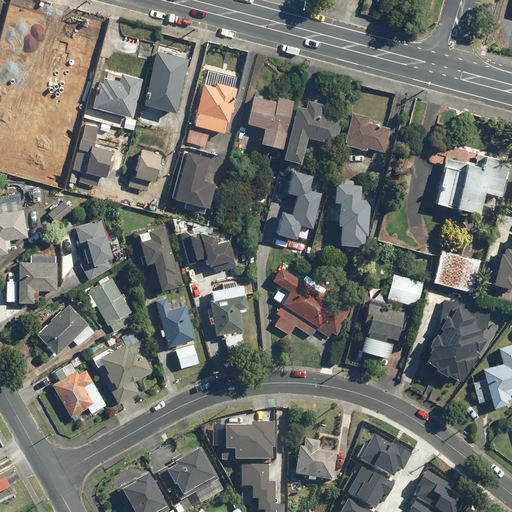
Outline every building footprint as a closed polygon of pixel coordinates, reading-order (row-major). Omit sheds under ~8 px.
[(28,72),(35,73),(44,37),(9,29),(0,64),(0,69),(27,76),(28,72)] [(141,38),(123,34),(119,53),(137,57),(141,38)] [(73,42),(60,39),(53,69),(91,78),(100,39),(87,36),(85,44),(73,41),(73,42)] [(145,105),(176,113),(189,59),(158,52),(145,105)] [(101,83),(98,82),(91,108),(129,117),(139,79),(120,74),(118,81),(102,77),(101,83)] [(212,85),(201,82),(193,114),(210,118),(207,128),(222,132),(224,122),(226,123),(235,86),(213,81),(212,85)] [(275,101),(252,96),(245,123),(265,127),(261,143),(283,148),(288,128),(286,127),(293,100),(276,96),(275,101)] [(304,106),(296,104),(283,158),(301,162),(307,137),(337,144),(343,117),(321,112),(323,103),(305,99),(304,106)] [(370,116),(351,111),(343,144),(366,150),(367,147),(384,151),(390,127),(369,121),(370,116)] [(133,119),(123,117),(121,128),(131,130),(133,119)] [(113,151),(93,146),(98,127),(85,124),(74,170),(82,172),(79,183),(96,187),(99,177),(106,178),(113,151)] [(162,155),(142,150),(135,177),(131,176),(128,187),(145,192),(148,181),(155,183),(162,155)] [(206,157),(184,151),(172,198),(211,208),(217,183),(200,179),(206,157)] [(438,203),(480,213),(486,192),(502,197),(510,164),(502,162),(502,160),(482,155),(479,166),(450,158),(438,203)] [(313,175),(295,171),(289,193),(299,196),(294,215),(284,213),(279,235),(297,239),(301,226),(312,229),(321,194),(309,191),(313,175)] [(353,181),(338,180),(336,203),(341,203),(340,225),(343,225),(342,244),(368,245),(371,201),(360,200),(361,185),(353,185),(353,181)] [(40,189),(32,190),(33,203),(41,202),(40,189)] [(0,253),(5,253),(5,248),(9,248),(8,239),(26,236),(22,209),(20,209),(17,193),(0,195),(0,253)] [(72,210),(64,201),(48,214),(56,223),(72,210)] [(72,227),(82,260),(77,264),(86,280),(108,267),(103,259),(110,256),(103,233),(102,234),(97,219),(72,227)] [(70,228),(66,221),(57,226),(61,233),(70,228)] [(170,261),(160,223),(129,232),(135,253),(141,252),(144,264),(151,262),(158,290),(180,284),(173,260),(170,261)] [(188,229),(175,233),(183,262),(206,256),(210,272),(238,265),(234,250),(237,250),(234,238),(217,243),(215,236),(201,232),(190,235),(188,229)] [(511,242),(511,248),(505,246),(503,253),(499,252),(494,274),(489,272),(485,286),(507,292),(508,288),(511,289),(511,285),(511,242)] [(432,281),(472,291),(481,259),(441,249),(432,281)] [(28,262),(16,262),(16,302),(32,303),(32,299),(36,299),(36,290),(55,290),(55,262),(53,262),(53,255),(28,255),(28,262)] [(275,298),(284,303),(272,321),(291,334),(297,325),(313,336),(318,328),(330,336),(333,331),(338,334),(345,322),(343,321),(351,310),(337,301),(340,296),(307,274),(303,280),(282,266),(274,279),(284,285),(275,298)] [(388,298),(418,306),(424,281),(395,273),(388,298)] [(128,311),(108,277),(106,279),(103,275),(95,280),(97,284),(85,291),(86,292),(81,294),(89,307),(93,305),(105,325),(106,324),(111,332),(128,322),(124,314),(128,311)] [(13,281),(4,281),(4,301),(13,301),(13,281)] [(210,299),(207,299),(213,334),(244,329),(241,309),(249,307),(245,284),(209,291),(210,299)] [(163,297),(152,300),(165,345),(192,338),(182,304),(167,309),(163,297)] [(482,338),(483,328),(488,328),(490,310),(445,301),(441,324),(444,325),(442,329),(445,331),(441,337),(438,336),(431,347),(435,349),(428,362),(440,369),(439,370),(449,376),(449,375),(464,383),(478,358),(474,355),(477,350),(480,352),(486,341),(482,338)] [(367,331),(397,339),(404,311),(369,302),(364,322),(369,323),(367,331)] [(84,324),(66,304),(34,334),(54,354),(69,339),(75,345),(91,332),(83,325),(84,324)] [(245,333),(221,338),(225,352),(248,347),(245,333)] [(361,349),(389,357),(393,342),(365,335),(361,349)] [(105,348),(90,356),(116,403),(137,391),(131,381),(150,371),(141,355),(145,353),(137,340),(126,346),(124,343),(111,350),(105,348)] [(190,343),(172,349),(178,368),(196,363),(190,343)] [(505,395),(511,392),(511,343),(498,347),(502,363),(481,368),(484,379),(473,382),(478,402),(490,399),(492,407),(507,403),(505,395)] [(76,355),(67,360),(71,366),(79,362),(76,355)] [(57,379),(49,383),(69,416),(85,406),(89,412),(104,403),(83,369),(75,374),(67,361),(52,370),(57,379)] [(222,446),(222,459),(273,458),(273,445),(275,445),(274,421),(253,422),(253,425),(214,426),(214,446),(222,446)] [(409,456),(372,435),(358,461),(390,479),(396,470),(400,472),(409,456)] [(300,447),(296,447),(292,475),(329,480),(333,453),(315,450),(316,441),(301,439),(300,447)] [(214,478),(198,448),(154,472),(166,494),(172,490),(177,499),(214,478)] [(268,464),(242,464),(242,485),(253,485),(253,498),(260,498),(260,508),(266,508),(265,511),(283,511),(284,504),(275,504),(275,481),(268,482),(268,464)] [(373,509),(381,496),(384,498),(392,485),(360,467),(355,475),(352,473),(341,492),(373,509)] [(157,511),(166,508),(146,472),(114,489),(126,511),(157,511)] [(414,498),(438,511),(453,511),(455,508),(457,509),(460,503),(459,503),(463,497),(444,486),(446,483),(425,472),(424,475),(423,474),(416,487),(417,488),(412,496),(415,497),(414,498)] [(3,477),(0,478),(0,491),(9,487),(3,477)] [(367,511),(343,498),(335,511),(367,511)] [(407,511),(428,511),(413,503),(407,511)]
